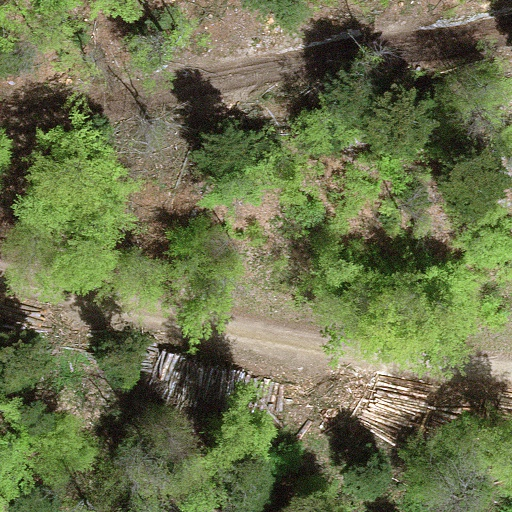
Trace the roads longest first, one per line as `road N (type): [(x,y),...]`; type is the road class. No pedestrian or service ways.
road 1 (track): [(0,273),(182,320),(511,371)]
road 2 (track): [(0,121),(511,29)]
